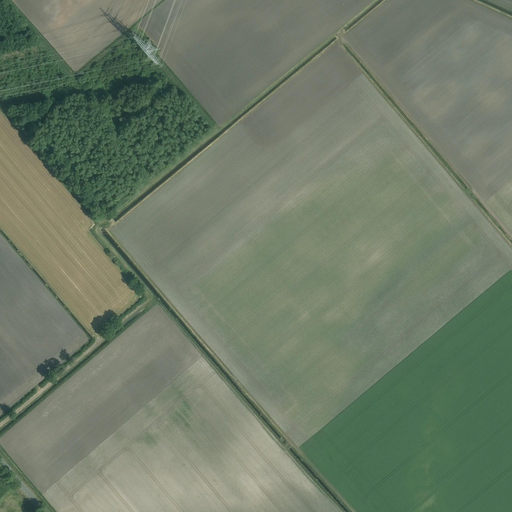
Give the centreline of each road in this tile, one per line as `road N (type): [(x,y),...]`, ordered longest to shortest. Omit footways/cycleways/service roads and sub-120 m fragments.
road 1 (track): [(153,293),(94,229),(373,0)]
road 2 (track): [(337,30),(511,236)]
road 3 (track): [(0,424),(150,295)]
